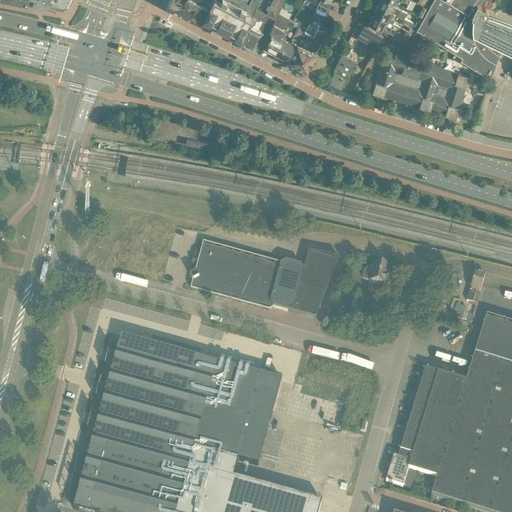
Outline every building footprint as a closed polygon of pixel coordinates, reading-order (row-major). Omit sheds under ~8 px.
[(201,21),(210,3),(204,0),(167,0),(166,3),(178,9),(188,14),(198,20),(201,21)] [(236,40),(238,41),(255,7),(256,8),(259,0),(211,0),(210,3),(201,21),(208,25),(211,24),(230,34),(231,34),(236,36),(236,40)] [(272,0),(267,13),(268,13),(267,15),(274,18),(278,12),(283,0),(272,0)] [(331,4),(323,0),(319,0),(318,3),(329,9),(331,4)] [(389,0),(379,0),(377,5),(403,18),(406,13),(395,7),(397,3),(389,0)] [(494,52),(492,50),(490,49),(488,47),(487,45),(485,43),(484,41),(483,39),(511,53),(511,0),(432,0),(416,31),(416,30),(462,57),(460,61),(489,78),(490,79),(499,55),(500,56),(500,55),(498,54),(496,53),(494,52)] [(318,3),(317,4),(316,8),(327,13),(329,9),(318,3)] [(423,16),(428,8),(421,4),(417,13),(423,16)] [(403,18),(377,5),(373,13),(392,23),(394,19),(401,22),(403,18)] [(255,7),(238,41),(254,49),(254,48),(262,32),(251,26),(252,23),(254,24),(256,19),(259,20),(259,19),(264,21),(267,15),(268,13),(267,13),(256,8),(255,7)] [(271,33),(263,47),(276,54),(284,39),(291,25),(290,25),(293,20),(288,17),(278,12),(274,18),(275,19),(275,20),(268,31),(271,33)] [(392,23),(373,13),(368,23),(388,33),(389,32),(393,34),(395,30),(390,27),(392,23)] [(320,23),(313,36),(306,49),(298,66),(306,70),(328,27),(320,23)] [(382,37),(374,31),(364,25),(357,37),(367,43),(368,42),(376,47),(382,37)] [(276,54),(286,60),(297,41),(302,31),(296,28),(289,41),(284,39),(276,54)] [(406,30),(401,39),(407,41),(411,33),(406,30)] [(297,65),(298,66),(306,49),(313,36),(303,31),(288,61),(292,63),(293,64),(295,66),(297,65)] [(336,94),(341,86),(352,65),(353,66),(355,61),(342,54),(333,71),(333,72),(325,87),(336,94)] [(372,92),(393,99),(455,118),(468,76),(395,54),(393,59),(388,58),(387,62),(381,61),(372,92)] [(213,143),(186,138),(185,144),(212,149),(213,143)] [(193,282),(191,289),(269,311),(270,307),(315,320),(339,259),(309,253),(304,271),(301,267),(286,263),(281,265),(203,244),(201,252),(196,255),(198,258),(196,259),(194,266),(195,268),(192,269),(195,274),(190,277),(193,282)] [(375,264),(373,270),(370,269),(368,269),(366,269),(365,270),(364,271),(363,272),(363,274),(362,277),(362,278),(362,280),(363,281),(367,282),(370,283),(368,291),(382,294),(384,286),(387,286),(389,277),(386,276),(388,267),(375,264)] [(479,293),(480,293),(485,276),(475,273),(466,303),(476,306),(479,293)] [(342,324),(347,304),(337,302),(330,321),(342,324)] [(357,306),(347,304),(342,324),(352,326),(357,306)] [(464,314),(466,309),(459,307),(453,326),(465,329),(467,322),(471,324),(473,317),(464,314)] [(479,511),(511,511),(511,325),(486,318),(466,384),(425,370),(416,399),(413,398),(410,408),(412,410),(400,452),(415,456),(413,461),(440,469),(437,480),(436,479),(431,497),(479,511)] [(257,467),(281,383),(281,381),(216,364),(217,363),(120,337),(100,412),(102,413),(100,422),(97,422),(73,510),(81,511),(176,511),(194,449),(238,461),(257,467)] [(223,511),(233,479),(238,461),(194,449),(176,511),(223,511)] [(415,456),(400,452),(399,452),(400,452),(398,459),(393,458),(385,483),(395,486),(403,488),(408,471),(436,479),(437,480),(440,469),(413,461),(415,456)] [(271,511),(277,491),(233,479),(223,511),(271,511)] [(318,511),(321,503),(277,491),(271,511),(318,511)]
